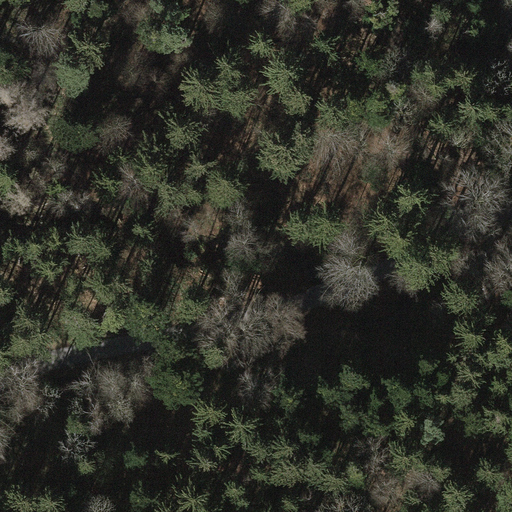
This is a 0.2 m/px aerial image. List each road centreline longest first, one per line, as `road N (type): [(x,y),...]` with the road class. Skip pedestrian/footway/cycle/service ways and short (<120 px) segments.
road 1 (unclassified): [(0,381),(79,350),(326,294),(511,209)]
road 2 (track): [(395,0),(406,96),(442,244)]
